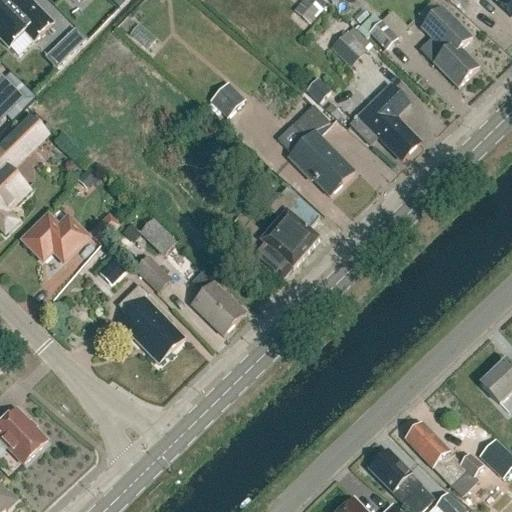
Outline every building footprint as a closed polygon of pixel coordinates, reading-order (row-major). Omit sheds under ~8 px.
[(27,0),(13,0),(10,4),(6,0),(0,0),(0,42),(10,52),(25,37),(35,46),(54,27),(27,0)] [(306,0),(294,14),(310,28),(324,13),(322,11),(326,7),(318,0),(306,0)] [(511,0),(499,0),(501,2),(497,6),(511,19),(511,0)] [(459,93),(479,73),(461,54),(473,43),(443,13),(423,33),(446,57),(435,68),(459,93)] [(385,55),(397,42),(381,26),(369,38),(385,55)] [(76,32),(64,44),(74,54),(87,43),(76,32)] [(350,72),(368,54),(348,35),(331,52),(350,72)] [(0,83),(0,122),(2,124),(23,103),(2,81),(0,83)] [(319,108),(331,95),(318,82),(306,95),(319,108)] [(226,123),(245,104),(229,87),(210,106),(226,123)] [(422,147),(397,122),(410,109),(392,90),(359,123),(352,130),(371,149),(379,142),(403,165),(422,147)] [(354,177),(319,141),(332,129),(314,111),(294,130),(307,144),(289,163),(303,177),(307,173),(315,181),(313,183),(330,200),(354,177)] [(6,236),(16,226),(7,216),(28,196),(9,176),(26,160),(49,139),(34,123),(11,144),(0,154),(0,232),(3,236),(6,236)] [(89,172),(80,181),(89,190),(99,181),(89,172)] [(269,238),(301,266),(319,245),(309,236),(320,223),(287,195),(270,215),(281,225),(269,238)] [(99,249),(119,230),(108,218),(88,237),(99,249)] [(59,230),(48,219),(23,244),(39,261),(49,251),(64,267),(89,242),(68,221),(59,230)] [(301,266),(269,238),(268,240),(251,226),(234,245),(283,287),(301,266)] [(132,229),(124,237),(130,244),(139,236),(132,229)] [(159,298),(172,284),(148,261),(135,274),(159,298)] [(113,262),(103,273),(116,286),(126,275),(113,262)] [(223,341),(246,318),(214,286),(204,276),(193,287),(205,298),(192,311),(223,341)] [(159,368),(185,343),(146,303),(150,299),(140,290),(119,311),(128,321),(120,329),(159,368)] [(511,370),(508,366),(483,390),(501,409),(511,398),(511,370)] [(3,428),(0,425),(0,442),(25,468),(48,446),(17,414),(3,428)] [(438,446),(423,431),(409,445),(419,455),(418,457),(434,474),(435,473),(453,491),(469,476),(476,483),(484,475),(486,476),(488,474),(473,461),(464,471),(458,468),(460,466),(439,444),(438,446)] [(502,483),(511,473),(511,459),(495,443),(478,460),(502,483)] [(390,456),(371,475),(393,497),(393,498),(404,510),(406,508),(409,511),(426,511),(435,504),(423,491),(420,494),(409,483),(413,479),(390,456)] [(0,511),(10,511),(19,504),(11,496),(9,498),(0,488),(0,511)] [(438,509),(440,511),(461,511),(449,499),(438,509)] [(511,511),(511,503),(511,502),(502,511),(511,511)]
